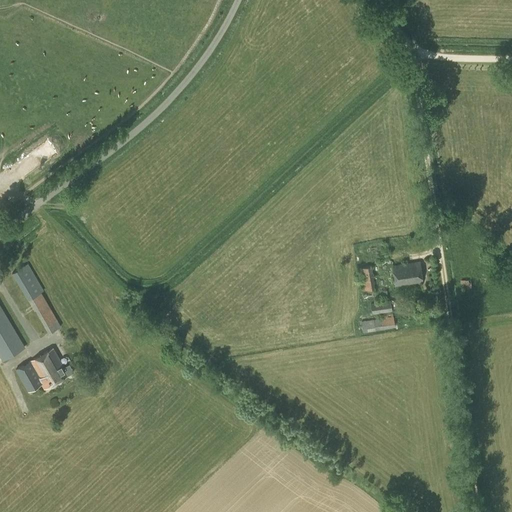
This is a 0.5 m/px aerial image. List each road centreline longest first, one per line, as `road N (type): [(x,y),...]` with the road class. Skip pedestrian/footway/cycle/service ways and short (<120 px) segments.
road 1 (unclassified): [(409,56),(478,511)]
road 2 (unclassified): [(239,0),(171,99),(0,238)]
